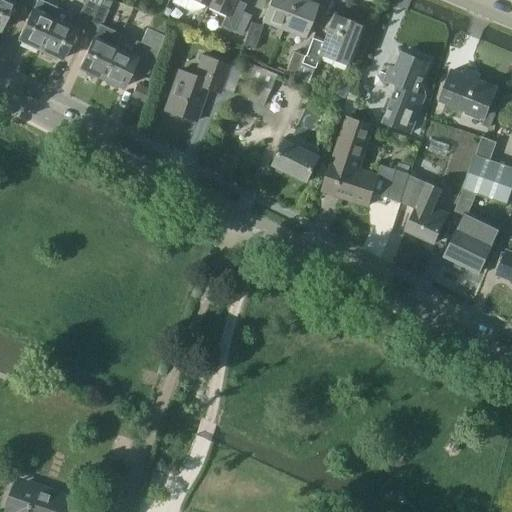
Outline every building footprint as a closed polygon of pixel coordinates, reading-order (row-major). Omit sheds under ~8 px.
[(0,0),(0,28),(13,2),(21,6),(23,1),(24,0),(0,0)] [(86,0),(75,24),(86,29),(98,4),(89,0),(86,0)] [(209,6),(211,0),(173,0),(173,2),(190,10),(202,6),(203,3),(209,6)] [(211,0),(209,6),(227,15),(222,26),(234,31),(246,4),(237,0),(211,0)] [(284,30),(294,0),(269,0),(261,21),(284,30)] [(303,0),(294,0),(284,30),(301,37),(314,4),(303,0)] [(100,77),(121,34),(104,26),(111,10),(98,4),(86,29),(95,34),(79,67),(84,69),(85,74),(93,77),(97,76),(100,77)] [(53,19),(32,9),(18,38),(40,48),(53,19)] [(346,64),(361,27),(333,16),(322,44),(313,40),(306,56),(295,52),(286,73),(307,82),(319,54),(346,64)] [(53,19),(40,48),(43,50),(45,54),(53,58),(57,56),(61,58),(75,29),(53,19)] [(262,26),(251,22),(243,45),(254,49),(262,26)] [(139,43),(121,34),(100,77),(121,87),(132,64),(145,70),(162,35),(147,28),(139,43)] [(409,133),(425,95),(425,94),(420,82),(428,63),(425,62),(425,61),(424,58),(419,57),(416,58),(416,59),(402,53),(395,69),(390,67),(385,79),(390,81),(397,85),(382,121),(409,133)] [(218,93),(229,64),(201,55),(193,75),(179,70),(164,110),(194,120),(206,88),(218,93)] [(276,73),(245,60),(238,75),(254,82),(248,98),(263,104),(276,73)] [(453,71),(441,100),(465,110),(466,108),(485,116),(482,125),(490,128),(497,109),(488,106),(496,89),(478,81),(480,74),(466,68),(463,75),(453,71)] [(372,192),(388,197),(400,200),(409,174),(381,165),(377,176),(359,169),(373,127),(348,118),(323,190),(367,205),(372,192)] [(305,181),(318,157),(285,140),(273,165),(305,181)] [(481,143),(454,211),(467,217),(476,193),(506,204),(511,188),(511,170),(486,160),(492,148),(481,143)] [(417,208),(406,231),(433,244),(448,214),(434,207),(441,190),(410,176),(402,202),(417,208)] [(495,241),(495,240),(501,229),(474,215),(468,227),(462,224),(449,250),(483,267),(495,241)] [(511,252),(508,251),(499,274),(511,278),(511,252)] [(64,511),(69,497),(24,482),(14,511),(64,511)]
